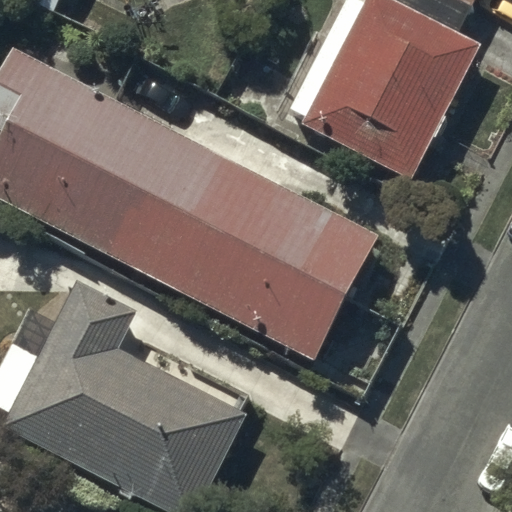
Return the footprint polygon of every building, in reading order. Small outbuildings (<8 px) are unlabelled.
[(45,0),(68,11),(73,0),(45,0)] [(484,0),(386,0),(464,40),(484,0)] [(377,4),(308,137),(415,192),(484,58),(377,4)] [(44,75),(0,161),(0,208),(321,369),(383,245),(44,75)] [(135,328),(75,298),(3,442),(144,511),(208,511),(248,431),(116,365),(135,328)]
